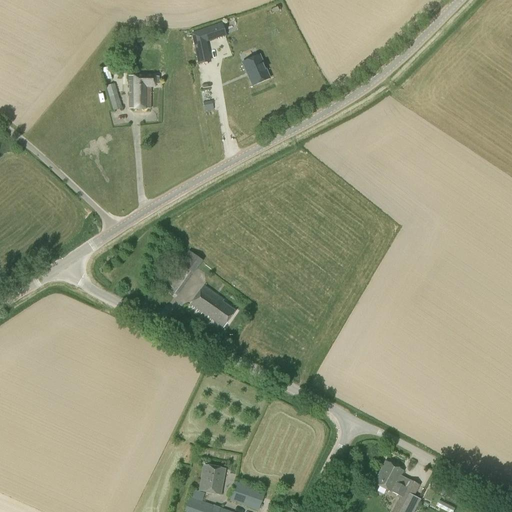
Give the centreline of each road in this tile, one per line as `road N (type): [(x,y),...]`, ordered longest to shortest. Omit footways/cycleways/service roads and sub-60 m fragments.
road 1 (tertiary): [(66,264),(148,209),(338,105),(458,0)]
road 2 (unclassified): [(354,422),(107,297),(66,264)]
road 3 (unclassified): [(511,511),(354,422)]
